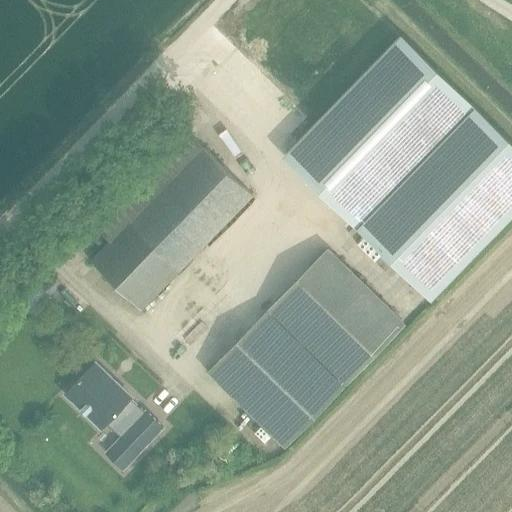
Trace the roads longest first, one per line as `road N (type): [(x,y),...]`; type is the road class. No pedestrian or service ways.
road 1 (unknown): [(154,72),(225,97),(280,165),(280,223),(215,309),(192,332),(147,334),(19,211)]
road 2 (unclassified): [(0,229),(224,0)]
